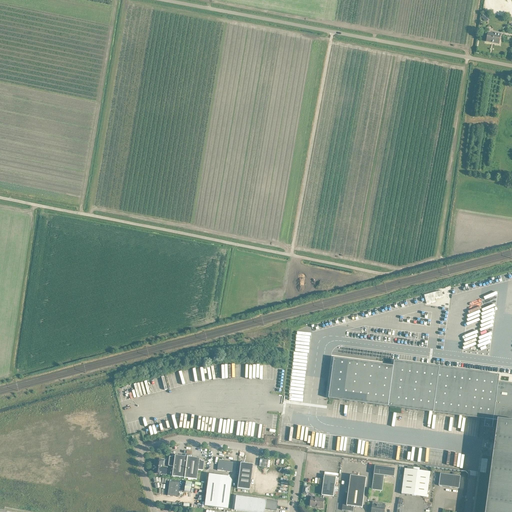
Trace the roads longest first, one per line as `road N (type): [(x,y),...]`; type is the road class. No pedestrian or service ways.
road 1 (track): [(0,198),(388,275)]
road 2 (unclassified): [(511,66),(157,0)]
road 3 (track): [(467,58),(438,261),(511,243)]
road 4 (unclassified): [(155,511),(144,448),(197,436),(294,453),(292,511)]
road 5 (track): [(331,32),(290,255)]
road 6 (track): [(124,0),(90,217)]
